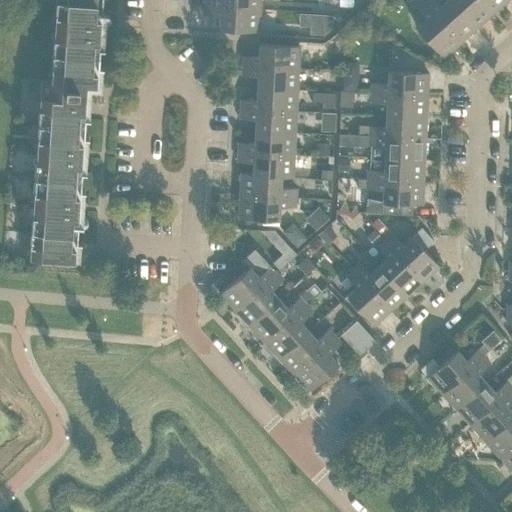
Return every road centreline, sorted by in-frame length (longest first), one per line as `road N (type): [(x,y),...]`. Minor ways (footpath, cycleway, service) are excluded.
road 1 (residential): [(295,444),(460,290),(485,68),(511,43)]
road 2 (residential): [(193,182),(186,310),(194,337),(295,444)]
road 3 (residential): [(193,182),(156,179),(143,160),(147,85),(167,66)]
road 4 (residential): [(167,66),(197,107),(193,182)]
